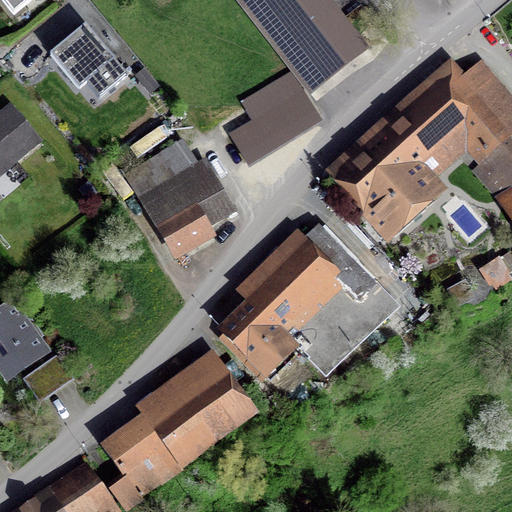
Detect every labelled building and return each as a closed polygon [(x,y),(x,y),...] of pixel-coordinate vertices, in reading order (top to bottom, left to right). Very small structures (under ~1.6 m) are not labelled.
[(0,0),(14,15),(31,0),(0,0)] [(238,0),(305,86),(360,44),(326,0),(238,0)] [(99,100),(127,76),(86,26),(50,56),(80,91),(86,85),(99,100)] [(475,142),(485,154),(505,137),(511,131),(511,100),(481,64),(461,81),(449,67),(425,87),(432,96),(342,178),(395,237),(425,210),(420,205),(438,190),(418,167),(435,152),(447,166),(475,142)] [(245,104),(270,148),(317,119),(292,76),(245,104)] [(0,116),(0,167),(11,158),(15,163),(41,141),(12,106),(0,116)] [(511,144),(505,137),(485,154),(489,158),(475,170),(501,200),(511,217),(511,144)] [(209,235),(200,219),(223,206),(204,173),(147,208),(175,255),(209,235)] [(252,307),(223,335),(263,375),(292,347),(298,353),(316,335),(340,360),(357,344),(353,340),(376,317),(359,301),(373,287),(319,231),(247,302),(252,307)] [(482,272),(490,284),(511,268),(511,258),(509,254),(482,272)] [(465,282),(449,291),(457,306),(473,298),(465,282)] [(11,305),(0,313),(0,357),(13,377),(46,354),(11,305)] [(70,383),(52,359),(24,379),(41,404),(70,383)] [(222,367),(106,452),(125,479),(110,490),(124,510),(256,413),(222,367)] [(28,511),(117,511),(90,471),(28,511)]
